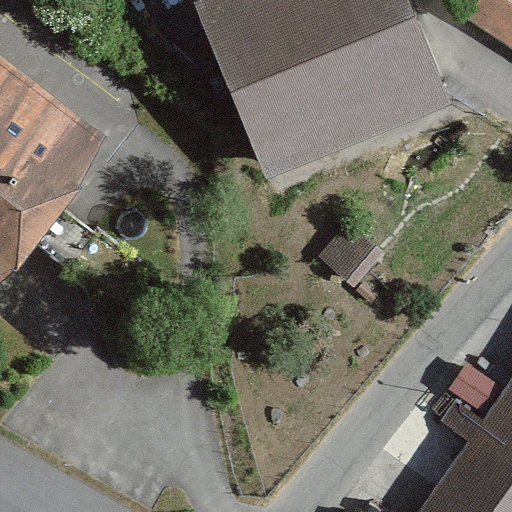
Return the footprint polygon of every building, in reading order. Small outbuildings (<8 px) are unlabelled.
[(203,0),(268,171),(456,100),(418,0),(203,0)] [(511,0),(485,0),(475,17),(511,41),(511,0)] [(0,280),(108,129),(0,52),(0,280)] [(351,287),(386,245),(346,213),(312,256),(351,287)] [(511,511),(511,388),(422,511),(511,511)] [(0,511),(147,511),(0,448),(0,511)]
